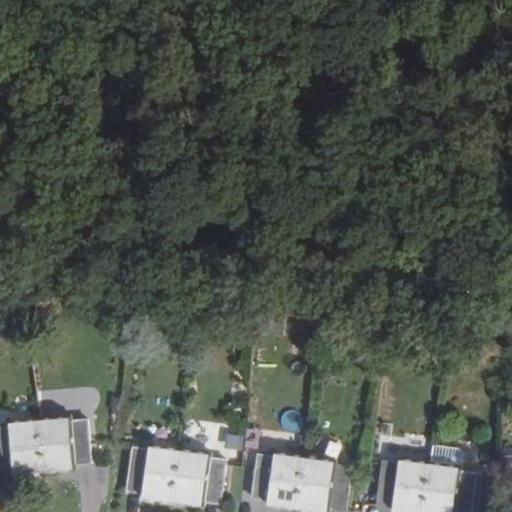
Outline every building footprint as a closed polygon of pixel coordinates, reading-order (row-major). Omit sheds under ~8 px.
[(216,322),(217,312),(204,310),(202,320),(216,322)] [(269,331),(271,318),(263,317),(261,330),(269,331)] [(72,419),(71,416),(41,419),(45,470),(76,468),(76,465),(94,463),(90,418),(72,419)] [(17,473),(45,470),(41,419),(11,422),(12,425),(0,425),(0,470),(16,470),(17,473)] [(146,493),(146,496),(175,500),(182,449),(152,445),(152,448),(134,446),(128,490),(146,493)] [(211,456),(211,453),(182,449),(175,500),(204,504),(205,501),(223,503),(229,459),(211,456)] [(270,503),(300,507),(307,456),(277,451),(277,455),(259,452),(252,497),(271,500),(270,503)] [(335,463),(337,460),(307,456),(300,507),(329,511),(330,508),(348,511),(355,465),(335,463)] [(400,461),(384,459),(378,505),(394,506),(393,511),(397,511),(424,511),(432,461),(400,456),(400,461)] [(464,470),(465,464),(432,461),(424,511),(474,511),(480,472),(464,470)]
